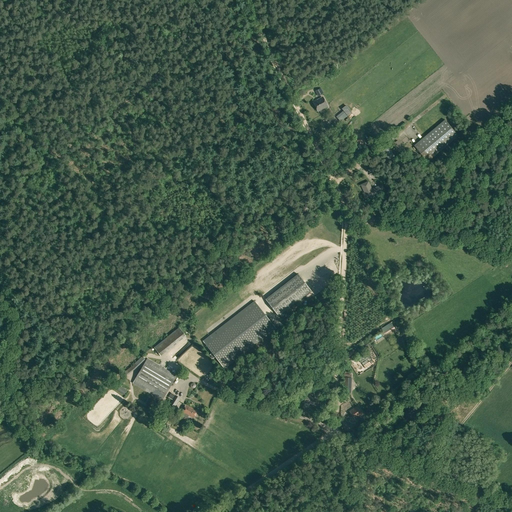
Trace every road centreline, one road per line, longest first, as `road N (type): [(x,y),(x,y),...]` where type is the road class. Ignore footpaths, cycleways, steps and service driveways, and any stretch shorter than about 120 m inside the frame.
road 1 (track): [(243,0),(344,209),(333,433)]
road 2 (track): [(0,201),(246,5)]
road 3 (track): [(0,101),(155,294),(197,334)]
road 4 (unclassified): [(511,497),(333,433)]
road 5 (unclassified): [(214,511),(333,433)]
